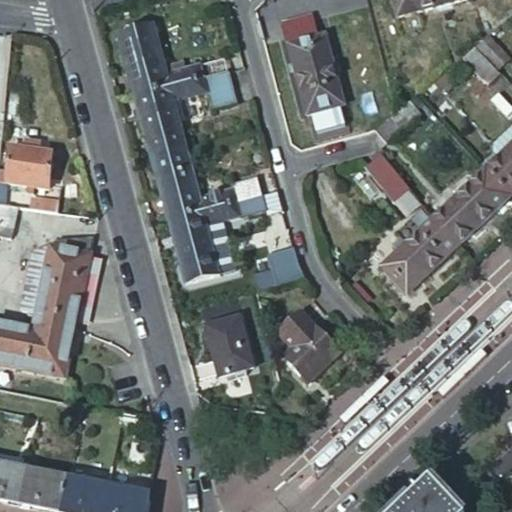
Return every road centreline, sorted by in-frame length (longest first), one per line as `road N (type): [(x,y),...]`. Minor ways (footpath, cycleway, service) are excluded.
road 1 (residential): [(69,12),(201,511)]
road 2 (residential): [(349,511),(511,357)]
road 3 (residential): [(376,345),(305,256),(284,167)]
road 4 (residential): [(284,167),(239,0)]
